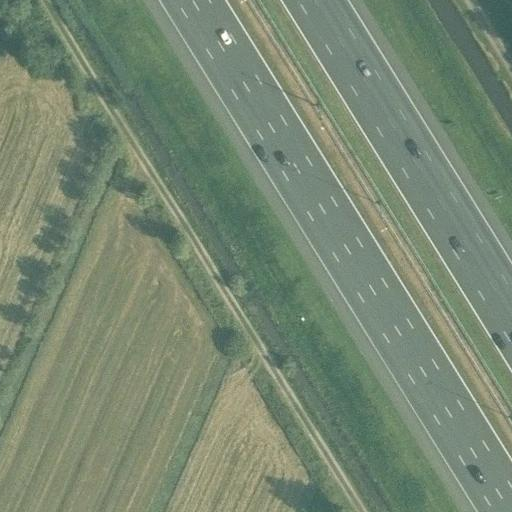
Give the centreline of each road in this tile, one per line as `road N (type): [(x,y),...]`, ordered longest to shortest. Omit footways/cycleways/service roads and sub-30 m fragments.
road 1 (track): [(43,0),(361,511)]
road 2 (motorway): [(194,0),(511,511)]
road 3 (motorway): [(511,320),(312,0)]
